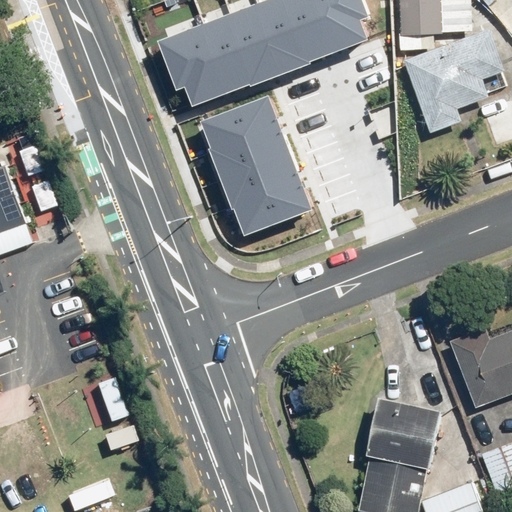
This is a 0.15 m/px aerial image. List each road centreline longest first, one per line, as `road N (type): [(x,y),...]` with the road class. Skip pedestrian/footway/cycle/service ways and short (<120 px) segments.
road 1 (secondary): [(192,341),(60,0)]
road 2 (residential): [(192,341),(511,217)]
road 3 (secondary): [(256,511),(192,341)]
